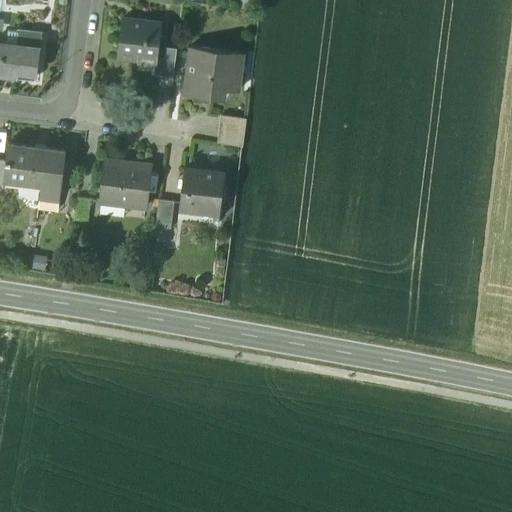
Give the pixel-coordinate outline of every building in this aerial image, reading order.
[(162,24),(122,19),(117,57),(140,60),(140,57),(156,59),(156,62),(158,62),(160,47),(162,24)] [(22,33),(10,31),(9,44),(20,46),(22,33)] [(43,34),(22,32),(22,33),(20,46),(42,48),(43,34)] [(0,43),(0,72),(9,74),(9,75),(9,77),(11,78),(12,79),(14,79),(15,78),(16,77),(17,75),(18,69),(39,71),(42,48),(20,46),(9,44),(0,43)] [(176,49),(160,47),(158,62),(156,62),(154,75),(173,77),(176,49)] [(243,53),(191,47),(186,94),(212,97),(213,88),(239,91),(243,53)] [(246,119),(223,115),(221,130),(245,133),(246,119)] [(245,133),(221,130),(219,143),(243,147),(245,133)] [(45,147),(9,143),(9,141),(7,141),(5,159),(2,179),(5,179),(40,183),(40,185),(42,185),(47,147),(47,146),(45,145),(45,147)] [(65,150),(47,147),(42,185),(40,185),(39,194),(59,197),(65,150)] [(151,167),(106,161),(101,201),(146,207),(151,167)] [(225,174),(184,168),(179,205),(220,211),(225,174)] [(90,198),(78,197),(76,219),(88,220),(90,198)] [(43,198),(41,206),(60,210),(62,201),(43,198)] [(174,200),(158,198),(155,227),(171,228),(174,200)]
